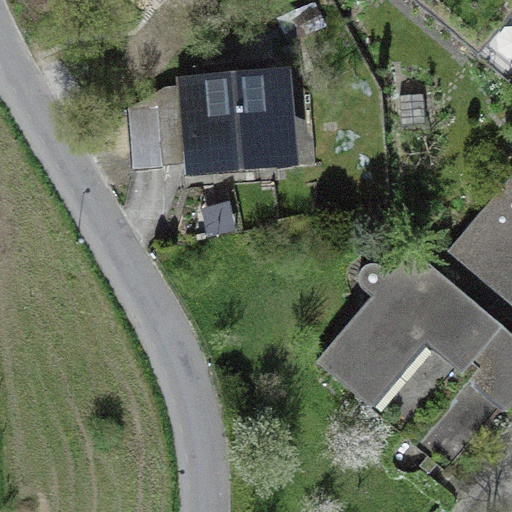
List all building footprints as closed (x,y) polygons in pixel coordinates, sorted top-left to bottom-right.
[(511,0),(412,0),(472,50),(511,1),(511,0)] [(198,71),(200,99),(186,100),(189,130),(191,161),(290,153),(284,83),(270,84),(268,66),(198,71)] [(162,165),(157,110),(128,112),(133,167),(147,166),(162,165)] [(511,175),(448,251),(511,305),(511,175)] [(371,297),(316,362),(367,405),(432,328),(472,362),(502,327),(479,307),(411,250),(390,274),(382,267),(380,266),(378,265),(375,264),(372,264),(369,264),(367,265),(364,267),(361,269),(359,272),(358,276),(358,278),(358,281),(359,283),(360,286),(361,288),(363,290),(371,297)] [(511,334),(502,327),(472,362),(432,328),(367,405),(412,442),(476,366),(493,380),(511,357),(511,334)] [(511,396),(511,357),(493,380),(511,396)] [(432,460),(452,476),(511,404),(511,396),(493,380),(476,366),(412,442),(432,460)]
